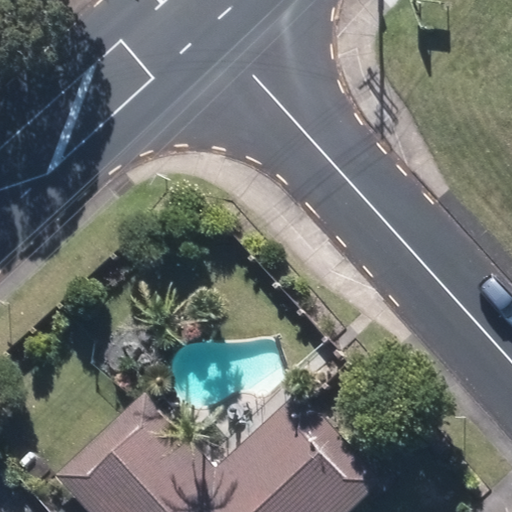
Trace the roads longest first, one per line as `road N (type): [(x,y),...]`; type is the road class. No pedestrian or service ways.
road 1 (residential): [(194,7),(511,362)]
road 2 (secondary): [(0,184),(194,7)]
